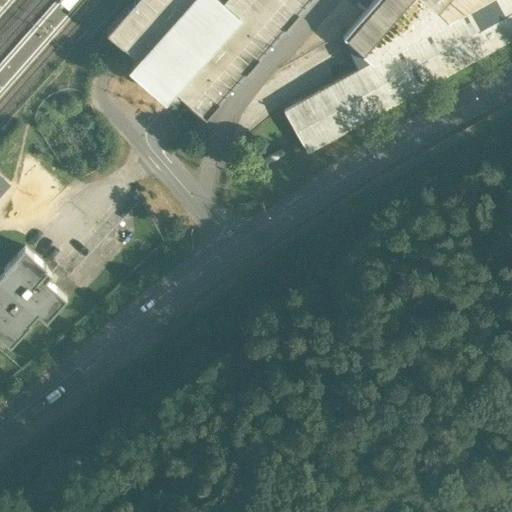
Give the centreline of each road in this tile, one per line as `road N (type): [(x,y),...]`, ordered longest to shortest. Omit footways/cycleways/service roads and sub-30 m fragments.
road 1 (unclassified): [(238,251),(511,94)]
road 2 (unclassified): [(0,430),(238,251)]
road 3 (residential): [(238,251),(143,142)]
